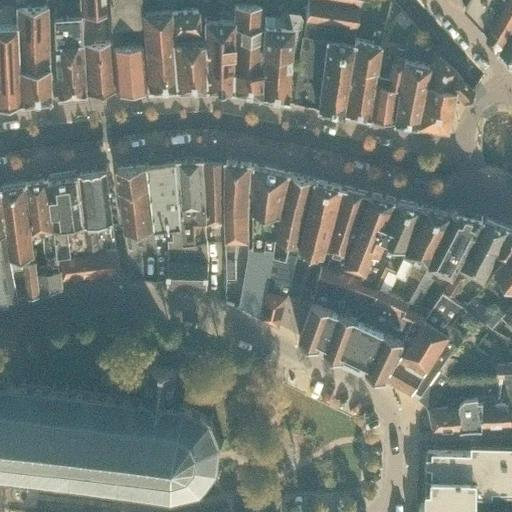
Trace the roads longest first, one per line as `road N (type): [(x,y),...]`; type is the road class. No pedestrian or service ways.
road 1 (residential): [(0,170),(180,145),(233,146),(468,193)]
road 2 (residential): [(459,145),(210,99),(0,117)]
road 3 (residential): [(0,322),(130,293),(170,303),(369,389),(390,410),(395,438)]
